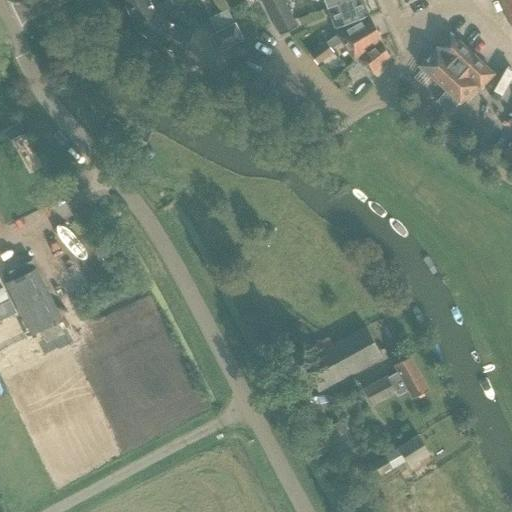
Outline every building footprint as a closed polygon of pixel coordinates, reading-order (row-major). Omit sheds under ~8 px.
[(159,16),(156,13),(149,0),(122,0),(136,28),(143,34),(159,16)] [(271,14),(279,10),(273,0),(267,0),(264,2),(271,14)] [(287,6),(283,0),(273,0),(279,10),(287,6)] [(323,0),(327,9),(328,8),(349,0),(323,0)] [(363,0),(349,0),(328,8),(336,28),(368,16),(363,0)] [(511,0),(499,0),(511,26),(511,0)] [(290,13),(287,6),(279,10),(271,14),(274,21),(290,13)] [(235,24),(234,24),(227,9),(209,18),(216,33),(212,35),(219,51),(242,39),(235,24)] [(294,20),(290,13),(274,21),(278,28),(294,20)] [(162,19),(159,16),(143,34),(149,39),(183,56),(193,34),(162,19)] [(370,17),(337,35),(327,42),(331,49),(341,42),(355,60),(381,42),(370,17)] [(281,35),(297,27),(294,20),(278,28),(281,35)] [(436,102),(448,113),(458,103),(459,104),(476,87),(480,90),(495,73),(451,34),(419,67),(445,92),(436,102)] [(317,64),(333,52),(326,42),(310,55),(317,64)] [(381,42),(358,59),(377,77),(384,69),(381,66),(390,57),(381,42)] [(242,45),(234,49),(238,57),(246,53),(242,45)] [(125,152),(134,159),(146,143),(137,136),(125,152)] [(511,144),(503,160),(511,164),(511,144)] [(28,255),(6,266),(12,277),(33,266),(28,255)] [(36,269),(6,284),(33,335),(62,320),(36,269)] [(282,327),(290,340),(301,333),(294,321),(282,327)] [(318,391),(382,357),(366,327),(332,345),(327,336),(298,353),(302,361),(318,391)] [(410,357),(394,365),(398,372),(387,378),(387,377),(364,389),(373,405),(396,393),(398,396),(408,390),(413,399),(429,390),(410,357)] [(298,408),(304,420),(312,416),(306,404),(298,408)] [(330,426),(336,437),(323,444),(328,452),(348,440),(344,432),(346,431),(339,420),(330,426)] [(428,454),(416,436),(396,448),(384,455),(385,457),(370,465),(369,461),(344,476),(355,494),(374,481),(372,479),(392,467),(393,468),(405,461),(408,466),(428,454)]
